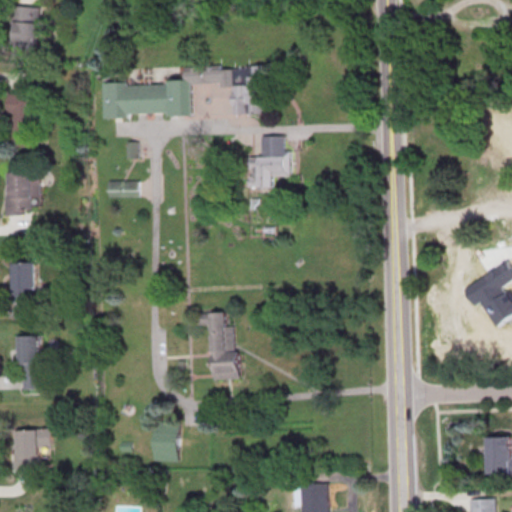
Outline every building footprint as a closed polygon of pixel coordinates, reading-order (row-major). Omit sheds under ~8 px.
[(12,2),(40,5),(35,55),(11,53),(13,29),(9,28),(12,2)] [(231,85),(233,114),(252,113),(252,110),(258,109),(258,101),(270,101),(268,79),(275,78),(274,62),(184,67),(184,75),(190,74),(190,82),(218,80),(218,86),(231,85)] [(104,114),(122,113),(122,109),(168,108),(168,113),(191,112),(190,82),(190,74),(184,75),(165,75),(165,81),(127,82),(127,76),(103,77),(104,114)] [(6,91),(36,92),(36,100),(43,100),(43,112),(35,112),(35,143),(19,143),(11,143),(11,110),(6,110),(6,91)] [(511,99),(494,99),(495,145),(511,145),(511,99)] [(261,135),(286,135),(285,149),(292,149),(291,175),(274,175),(274,186),(248,186),(248,174),(252,174),(253,167),(248,167),(248,155),(261,155),(261,135)] [(125,155),(137,155),(137,139),(125,139),(125,155)] [(511,164),(491,164),(491,173),(511,173),(511,164)] [(7,169),(40,169),(40,206),(29,206),(29,211),(22,210),(22,215),(2,215),(2,196),(6,196),(7,169)] [(108,177),(140,177),(140,195),(108,196),(108,177)] [(434,227),(435,252),(456,251),(456,241),(462,241),(461,226),(434,227)] [(10,260),(32,260),(31,300),(9,299),(10,260)] [(213,378),(242,377),(240,348),(235,348),(234,323),(226,324),(226,310),(198,311),(198,323),(211,322),(213,378)] [(14,334),(39,334),(38,359),(45,359),(44,386),(23,386),(23,362),(14,362),(14,334)] [(155,457),(178,457),(179,421),(155,420),(155,457)] [(15,427),(51,428),(51,445),(40,445),(40,466),(15,466),(15,427)] [(485,437),(510,436),(510,457),(511,456),(511,472),(486,474),(485,437)] [(301,511),(328,511),(328,481),(300,482),(301,511)] [(467,511),(467,499),(493,498),(493,511),(467,511)]
